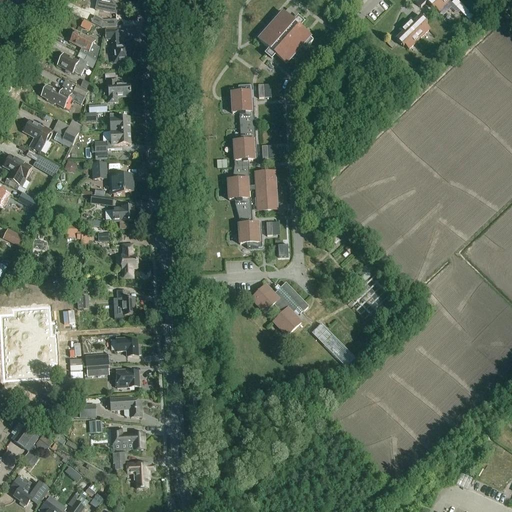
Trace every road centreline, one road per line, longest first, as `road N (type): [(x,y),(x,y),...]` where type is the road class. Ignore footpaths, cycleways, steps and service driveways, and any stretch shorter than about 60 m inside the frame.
road 1 (tertiary): [(190,511),(176,444),(148,0)]
road 2 (residential): [(188,281),(295,274),(292,83),(375,0)]
